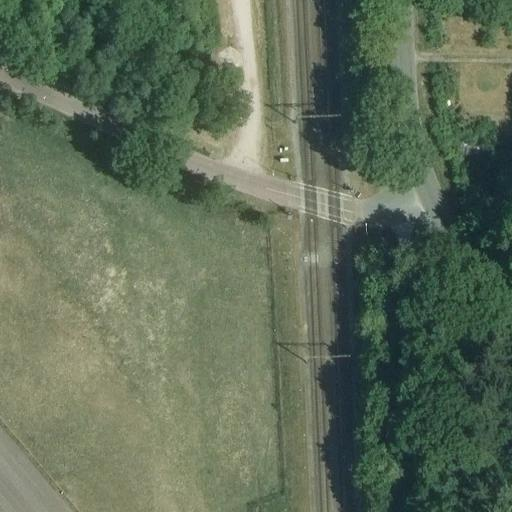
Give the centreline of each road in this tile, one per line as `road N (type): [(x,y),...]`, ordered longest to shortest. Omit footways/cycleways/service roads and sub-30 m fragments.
road 1 (unclassified): [(0,75),(250,186),(373,216),(429,198)]
road 2 (track): [(410,511),(405,252)]
road 3 (tertiary): [(429,198),(405,125),(399,0)]
road 4 (track): [(250,186),(246,0)]
road 5 (tertiary): [(511,299),(466,255),(429,198)]
